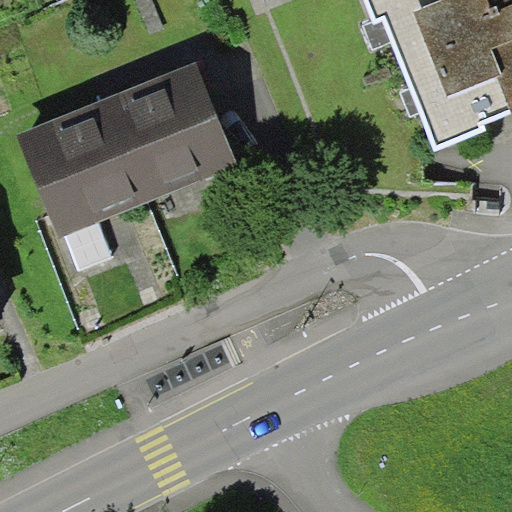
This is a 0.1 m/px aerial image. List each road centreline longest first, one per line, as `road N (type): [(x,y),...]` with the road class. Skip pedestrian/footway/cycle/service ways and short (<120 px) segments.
road 1 (residential): [(0,409),(346,258),(401,265),(448,330)]
road 2 (tertiary): [(65,511),(448,330)]
